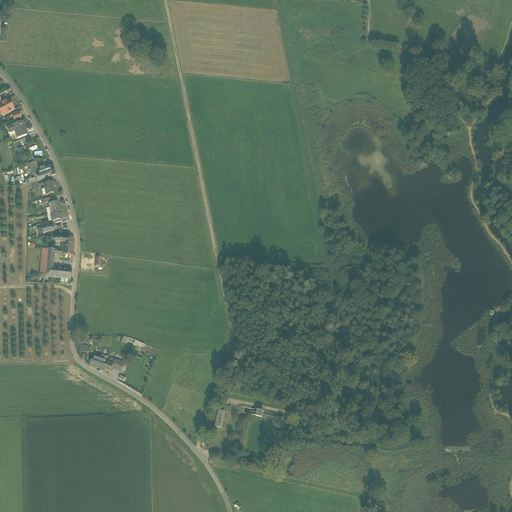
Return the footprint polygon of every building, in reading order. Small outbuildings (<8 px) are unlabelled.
[(0,103),(0,112),(2,116),(14,110),(8,99),(0,103)] [(12,114),(14,121),(21,118),(19,112),(12,114)] [(15,130),(18,138),(27,135),(25,129),(26,129),(23,121),(12,125),(6,127),(8,134),(9,134),(9,132),(15,130)] [(36,174),(38,180),(56,174),(53,165),(46,167),(45,166),(38,168),(39,172),(38,172),(36,174)] [(43,184),(46,195),(55,193),(53,186),(54,186),(53,182),(43,184)] [(49,208),(51,214),(60,212),(58,206),(57,203),(58,203),(57,201),(53,202),(48,203),(49,208)] [(62,219),(60,212),(51,214),(50,215),(52,220),(52,221),(54,220),(61,219),(62,219)] [(48,222),(41,224),(41,227),(41,228),(43,233),(43,234),(54,231),(54,230),(55,229),(54,227),(53,226),(50,227),(49,225),(48,222)] [(60,247),(61,247),(73,248),(74,238),(55,237),(54,242),(61,242),(60,247)] [(73,255),(73,248),(61,247),(61,250),(48,249),(47,261),(47,264),(53,265),(54,254),(73,255)] [(53,269),(53,265),(47,264),(46,277),(61,278),(65,279),(71,279),(72,268),(57,267),(56,268),(55,270),(53,269)] [(104,369),(107,361),(100,359),(98,358),(93,356),(90,364),(104,369)] [(110,358),(108,362),(114,364),(113,367),(115,367),(114,369),(118,370),(120,365),(123,367),(124,363),(114,360),(114,359),(110,358)] [(111,372),(113,367),(114,364),(108,362),(107,361),(104,369),(111,372)] [(263,411),(244,407),(243,413),(256,415),(255,416),(262,418),(263,411)] [(215,426),(221,428),(224,414),(218,413),(215,426)] [(275,418),(263,415),(262,417),(273,420),(272,422),(272,426),(272,428),(274,430),(279,432),(284,431),(286,428),(287,424),(286,420),(283,417),(279,417),(275,418)] [(276,437),(277,436),(269,431),(269,430),(268,428),(267,424),(259,423),(255,425),(250,429),(249,431),(248,439),(248,444),(251,446),(256,447),(260,450),(263,449),(267,445),(272,436),(276,438),(276,437)]
